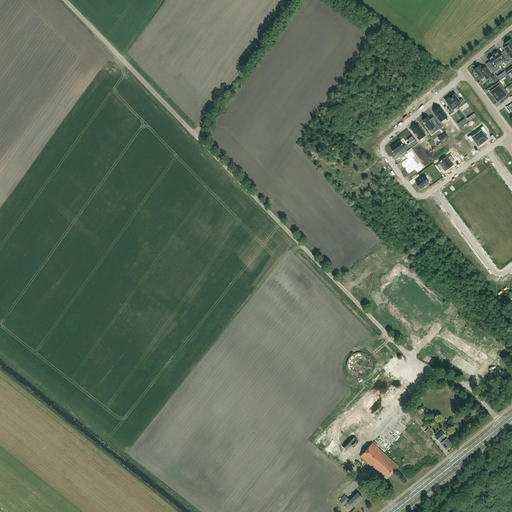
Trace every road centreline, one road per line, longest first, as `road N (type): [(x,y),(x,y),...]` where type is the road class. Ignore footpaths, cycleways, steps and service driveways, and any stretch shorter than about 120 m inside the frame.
road 1 (unclassified): [(501,425),(473,392),(399,349),(65,0)]
road 2 (track): [(0,371),(176,511)]
road 3 (residential): [(466,75),(382,145),(415,194),(434,190)]
road 4 (primary): [(394,511),(501,425)]
road 5 (residential): [(434,190),(493,271),(511,268)]
